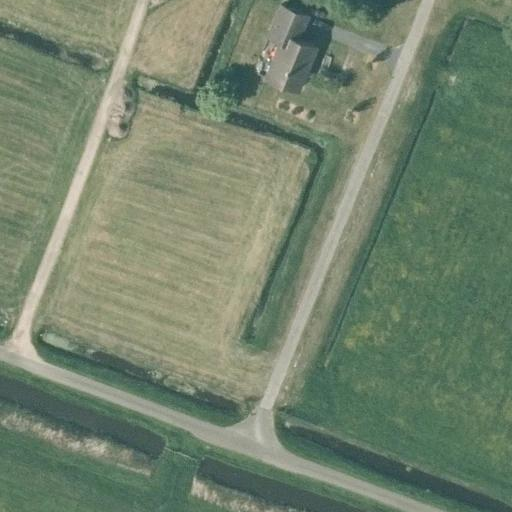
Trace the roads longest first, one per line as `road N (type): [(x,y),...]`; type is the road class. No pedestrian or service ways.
road 1 (unclassified): [(421,511),(0,356)]
road 2 (track): [(10,360),(144,0)]
